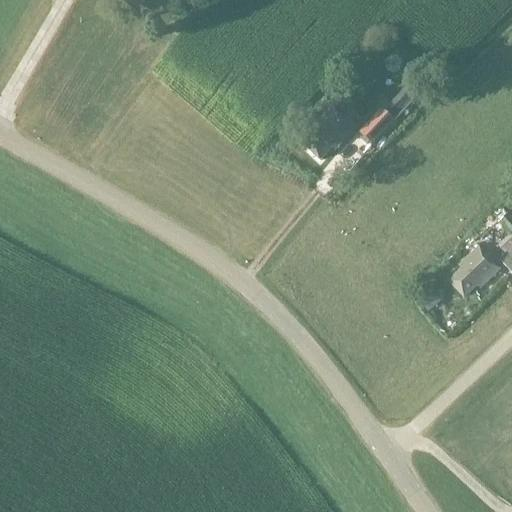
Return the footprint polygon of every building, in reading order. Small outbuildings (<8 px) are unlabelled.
[(356,128),(333,105),(313,126),(316,128),(300,145),(318,162),(334,146),(336,148),(356,128)] [(361,132),(374,145),(396,124),(380,110),(361,132)] [(499,262),(511,275),(511,274),(511,219),(508,215),(497,225),(511,240),(500,251),(505,256),(499,262)] [(462,271),(448,284),(463,299),(476,287),(480,290),(499,272),(478,249),(459,268),(462,271)] [(417,301),(425,310),(437,300),(429,291),(417,301)]
